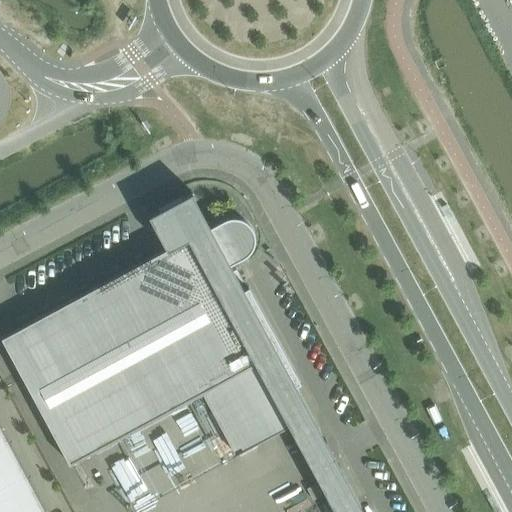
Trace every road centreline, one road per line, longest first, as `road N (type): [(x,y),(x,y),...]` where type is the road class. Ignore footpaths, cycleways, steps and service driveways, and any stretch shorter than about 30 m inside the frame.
road 1 (unclassified): [(443,511),(258,173),(233,155),(202,154),(0,255)]
road 2 (tertiary): [(295,78),(511,483)]
road 3 (tertiary): [(511,409),(325,62)]
road 4 (unclassified): [(46,76),(69,91),(109,97),(188,57)]
road 5 (unclassified): [(168,33),(110,69),(46,76)]
road 6 (unknown): [(174,511),(290,467)]
